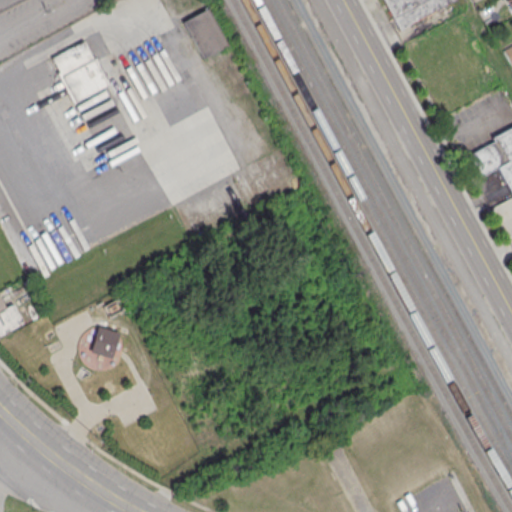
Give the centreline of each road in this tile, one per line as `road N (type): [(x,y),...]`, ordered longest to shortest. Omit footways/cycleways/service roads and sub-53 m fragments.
road 1 (tertiary): [(511,317),(341,0)]
road 2 (tertiary): [(138,511),(0,409)]
road 3 (residential): [(123,511),(0,469)]
